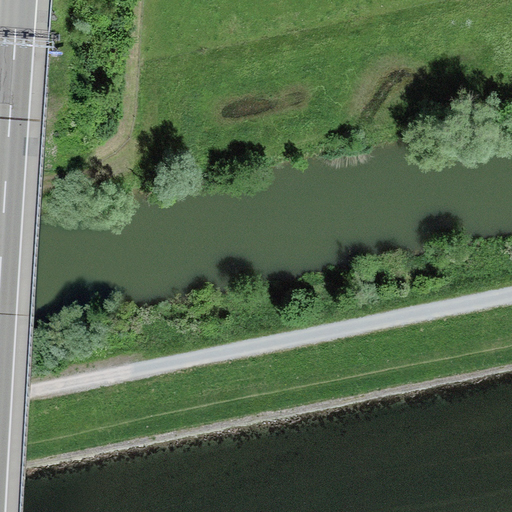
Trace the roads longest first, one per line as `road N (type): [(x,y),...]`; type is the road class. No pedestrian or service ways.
road 1 (track): [(0,399),(511,295)]
road 2 (motorway): [(0,276),(18,0)]
road 3 (track): [(0,177),(93,169),(139,141),(150,118)]
